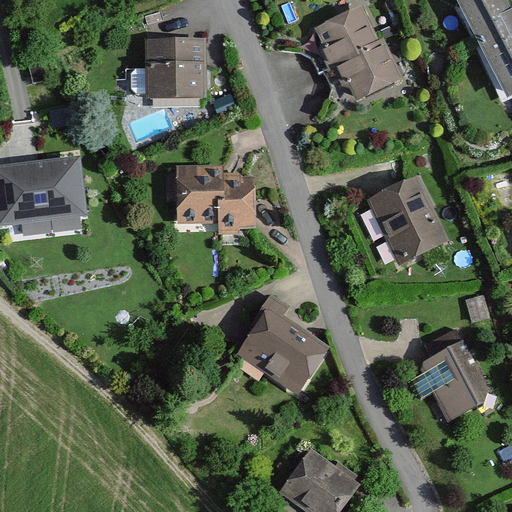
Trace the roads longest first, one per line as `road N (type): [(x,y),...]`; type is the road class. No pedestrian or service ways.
road 1 (residential): [(427,511),(356,368),(233,0)]
road 2 (track): [(0,302),(108,393),(218,511)]
